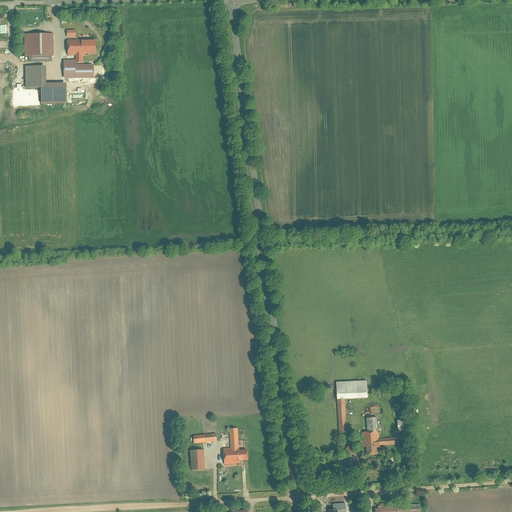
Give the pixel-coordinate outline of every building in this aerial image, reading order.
[(53,34),(24,34),(25,56),(53,56),(53,34)] [(96,39),(67,40),(67,56),(75,56),(83,56),(84,55),(84,52),(96,52),(96,39)] [(83,78),(83,56),(75,56),(75,60),(63,61),(64,78),(83,78)] [(25,66),(26,87),(40,87),(46,87),(46,83),(46,65),(25,66)] [(66,83),(46,83),(46,87),(40,87),(41,104),(67,103),(66,83)] [(369,380),(338,381),(340,433),(348,433),(346,399),(369,398),(369,380)] [(378,417),(368,418),(369,432),(363,432),(364,447),(368,447),(368,456),(379,455),(378,448),(382,447),(382,446),(396,445),(395,438),(379,439),(378,417)] [(408,419),(399,419),(400,431),(409,431),(408,419)] [(239,428),(231,429),(232,448),(225,448),(226,464),(241,463),(241,461),(249,460),(248,449),(240,449),(239,428)] [(194,436),(195,444),(218,441),(218,433),(194,436)] [(207,470),(206,450),(192,450),(193,471),(207,470)] [(377,508),(377,511),(421,511),(421,506),(421,501),(382,504),(382,508),(377,508)]
